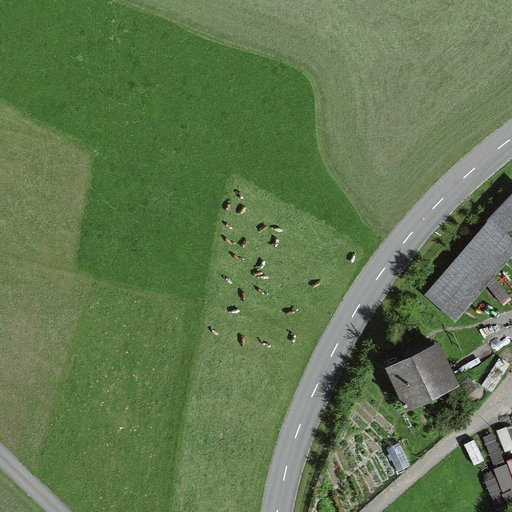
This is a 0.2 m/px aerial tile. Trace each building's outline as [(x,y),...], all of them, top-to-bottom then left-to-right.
[(511,224),(511,194),(427,290),(456,315),(511,252),(511,229),(509,227),(511,224)] [(439,335),(384,363),(406,405),(461,377),(439,335)] [(503,444),(511,441),(511,423),(497,429),(503,444)] [(495,429),(469,439),(478,465),(505,455),(495,429)] [(489,481),(503,511),(511,506),(511,502),(499,476),(489,481)]
